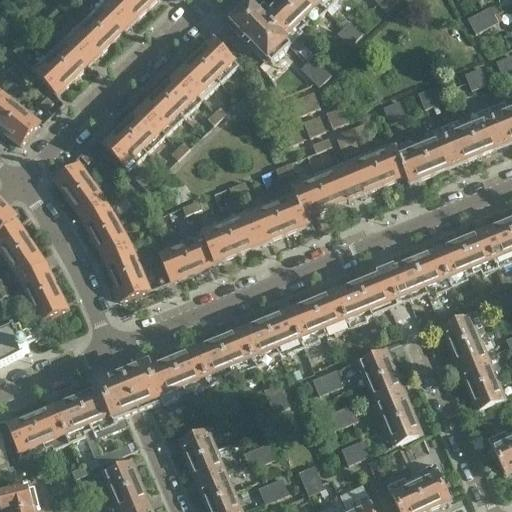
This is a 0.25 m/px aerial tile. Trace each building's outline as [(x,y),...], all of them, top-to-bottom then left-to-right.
[(149,13),(136,0),(110,0),(106,5),(131,30),(149,13)] [(162,0),(136,0),(149,13),(162,0)] [(327,14),(313,0),(284,0),(281,3),(306,29),(311,23),(314,27),(327,14)] [(313,0),(327,14),(340,2),(337,0),(313,0)] [(386,3),(383,0),(376,0),(374,3),(380,9),(386,3)] [(399,3),(395,0),(389,0),(386,3),(392,10),(399,3)] [(306,29),(281,3),(270,14),(269,13),(269,14),(265,10),(259,15),(263,18),(262,19),(291,49),(303,37),(300,34),(306,29)] [(392,10),(386,3),(380,9),(386,16),(392,10)] [(131,30),(106,5),(88,22),(112,48),(131,30)] [(291,49),(262,19),(263,18),(259,15),(259,14),(258,15),(248,5),(230,23),(232,26),(231,31),(240,42),(237,45),(253,62),(257,58),(264,66),(269,64),(272,67),(291,49)] [(495,18),(491,11),(483,15),(487,22),(495,18)] [(62,20),(56,13),(50,19),(56,26),(62,20)] [(487,22),(483,15),(475,19),(479,27),(487,22)] [(499,26),(495,18),(487,22),(491,30),(499,26)] [(56,26),(50,19),(44,25),(50,32),(56,26)] [(479,27),(475,19),(468,23),(472,31),(479,27)] [(112,48),(88,22),(69,40),(94,65),(112,48)] [(491,30),(487,22),(479,27),(483,34),(491,30)] [(356,32),(353,29),(350,26),(344,32),(350,38),(356,32)] [(483,34),(479,27),(472,31),(476,38),(483,34)] [(350,38),(344,32),(337,38),(343,44),(350,38)] [(362,38),(356,32),(350,38),(356,45),(362,38)] [(356,45),(350,38),(343,44),(349,51),(356,45)] [(94,65),(69,40),(51,57),(76,83),(94,65)] [(239,69),(220,50),(221,50),(219,48),(219,49),(215,45),(216,44),(215,44),(195,62),(220,88),(239,69)] [(32,61),(19,48),(13,55),(25,67),(32,61)] [(76,83),(51,57),(33,75),(57,101),(76,83)] [(320,66),(314,60),(308,66),(314,73),(320,66)] [(220,88),(195,62),(178,79),(202,105),(220,88)] [(508,70),(504,62),(496,66),(500,74),(508,70)] [(320,79),(314,73),(308,66),(301,72),(313,85),(320,79)] [(326,73),(320,66),(314,73),(320,79),(326,73)] [(22,74),(16,67),(10,74),(16,80),(22,74)] [(511,79),(508,70),(500,74),(503,82),(511,79)] [(484,80),(481,72),(473,75),(476,83),(484,80)] [(332,79),(326,73),(320,79),(326,85),(332,79)] [(28,80),(22,74),(16,80),(22,86),(28,80)] [(476,83),(473,75),(465,78),(468,87),(476,83)] [(202,105),(178,79),(159,97),(184,123),(202,105)] [(326,85),(320,79),(313,85),(319,91),(326,85)] [(488,88),(484,80),(476,83),(480,91),(488,88)] [(480,91),(476,83),(468,87),(471,95),(480,91)] [(438,99),(434,91),(426,94),(430,102),(438,99)] [(430,102),(426,94),(418,98),(421,106),(430,102)] [(0,132),(2,134),(21,111),(2,96),(0,98),(0,132)] [(318,104),(314,96),(306,99),(310,107),(318,104)] [(184,123),(159,97),(141,115),(166,140),(184,123)] [(310,107),(306,99),(298,102),(302,110),(310,107)] [(441,107),(438,99),(430,102),(433,111),(441,107)] [(54,107),(48,101),(41,107),(48,113),(54,107)] [(302,110),(298,102),(290,106),(294,114),(302,110)] [(433,111),(430,102),(421,106),(425,114),(433,111)] [(321,112),(318,104),(310,107),(313,115),(321,112)] [(403,113),(400,105),(392,108),(395,116),(403,113)] [(313,115),(310,107),(302,110),(305,119),(313,115)] [(511,146),(511,108),(506,111),(505,107),(489,113),(504,150),(511,146)] [(395,116),(392,108),(384,112),(387,120),(395,116)] [(305,119),(302,110),(294,114),(297,122),(305,119)] [(346,119),(342,110),(334,114),(338,122),(346,119)] [(23,147),(37,130),(40,126),(21,111),(2,134),(21,150),(23,148),(23,147)] [(226,118),(220,111),(214,118),(220,124),(226,118)] [(406,121),(403,113),(395,116),(398,125),(406,121)] [(504,150),(489,113),(472,120),(474,124),(467,127),(480,160),(504,150)] [(338,122),(334,114),(326,117),(329,125),(338,122)] [(166,140),(141,115),(123,132),(147,158),(166,140)] [(398,125),(395,116),(387,120),(390,128),(398,125)] [(220,124),(214,118),(207,124),(214,130),(220,124)] [(349,127),(346,119),(338,122),(341,130),(349,127)] [(323,128),(320,120),(312,123),(315,131),(323,128)] [(341,130),(338,122),(329,125),(333,133),(341,130)] [(315,131),(312,123),(304,126),(307,134),(315,131)] [(480,160),(467,127),(460,130),(458,126),(442,133),(457,169),(480,160)] [(370,135),(367,127),(359,130),(362,138),(370,135)] [(326,136),(323,128),(315,131),(318,139),(326,136)] [(301,137),(297,129),(289,132),(292,140),(301,137)] [(362,138),(359,130),(352,133),(355,141),(362,138)] [(318,139),(315,131),(307,134),(310,143),(318,139)] [(147,158),(123,132),(104,150),(128,176),(147,158)] [(292,140),(289,132),(281,135),(284,144),(292,140)] [(355,141),(352,133),(335,140),(339,148),(355,141)] [(457,169),(442,133),(426,139),(427,143),(420,146),(433,179),(457,169)] [(304,145),(301,137),(292,140),(296,148),(304,145)] [(296,148),(292,140),(284,144),(288,152),(296,148)] [(360,154),(355,141),(339,148),(344,161),(360,154)] [(332,151),(329,143),(321,146),(324,154),(332,151)] [(433,179),(420,146),(413,149),(411,145),(396,151),(395,152),(407,181),(409,187),(410,189),(433,179)] [(190,153),(184,146),(177,152),(184,159),(190,153)] [(324,154),(321,146),(312,149),(316,157),(324,154)] [(407,181),(395,152),(396,151),(394,148),(370,158),(384,190),(399,184),(407,181)] [(184,159),(177,152),(171,159),(177,165),(184,159)] [(94,161),(92,158),(88,155),(82,161),(88,167),(94,161)] [(384,190),(370,158),(343,169),(316,180),(329,213),(348,205),(348,206),(349,206),(349,207),(354,205),(357,204),(366,200),(365,199),(365,198),(368,197),(384,190)] [(93,186),(78,166),(75,169),(57,182),(56,182),(54,184),(68,204),(93,186)] [(296,175),(293,166),(285,170),(288,178),(296,175)] [(288,178),(285,170),(277,173),(280,181),(288,178)] [(147,182),(141,176),(134,182),(140,188),(147,182)] [(329,213),(316,180),(292,189),(295,197),(296,197),(306,222),(313,219),(329,213)] [(153,188),(147,182),(140,188),(147,195),(153,188)] [(107,205),(93,186),(68,204),(82,222),(107,205)] [(135,192),(129,186),(122,192),(128,199),(135,192)] [(249,194),(246,186),(238,189),(241,197),(249,194)] [(241,197),(238,189),(230,192),(233,200),(241,197)] [(141,199),(135,192),(128,199),(134,205),(141,199)] [(306,222),(296,197),(295,197),(272,206),(286,239),(310,229),(309,228),(306,222)] [(203,213),(199,204),(191,208),(195,216),(203,213)] [(13,218),(10,216),(10,215),(9,215),(0,205),(0,253),(7,263),(32,246),(21,230),(16,223),(13,219),(13,218)] [(119,227),(107,205),(82,222),(93,242),(119,227)] [(286,239),(272,206),(249,216),(262,249),(286,239)] [(195,216),(191,208),(183,211),(186,219),(195,216)] [(262,249),(249,216),(225,225),(239,258),(262,249)] [(166,228),(163,220),(155,223),(158,231),(166,228)] [(158,231),(155,223),(146,226),(150,235),(158,231)] [(239,258),(225,225),(201,235),(203,240),(204,240),(215,268),(239,258)] [(511,236),(508,226),(485,236),(500,272),(511,267),(511,236)] [(131,249),(119,227),(93,242),(104,262),(131,249)] [(500,272),(485,236),(461,245),(475,278),(482,275),(483,279),(500,272)] [(204,240),(203,240),(182,248),(194,277),(215,268),(204,240)] [(475,278),(461,245),(438,255),(453,291),(469,285),(467,281),(475,278)] [(45,265),(42,261),(32,246),(7,263),(20,282),(46,266),(45,265)] [(194,277),(182,248),(159,258),(171,286),(194,277)] [(141,272),(131,249),(104,262),(113,283),(141,272)] [(453,291),(438,255),(415,264),(428,297),(435,294),(437,298),(453,291)] [(400,308),(428,297),(415,264),(395,272),(390,274),(387,275),(378,278),(379,279),(336,296),(351,333),(367,327),(365,322),(400,308)] [(57,289),(49,272),(47,268),(46,266),(20,282),(30,303),(57,289)] [(150,294),(141,272),(113,283),(122,306),(125,305),(125,304),(145,296),(146,296),(150,294)] [(67,310),(65,306),(57,289),(30,303),(41,326),(42,326),(45,324),(65,314),(68,313),(67,310)] [(351,333),(336,296),(312,306),(326,339),(333,336),(334,340),(351,333)] [(509,306),(506,298),(498,301),(501,309),(509,306)] [(501,309),(498,301),(490,304),(493,313),(501,309)] [(326,339),(312,306),(289,315),(304,352),(320,346),(318,341),(326,339)] [(511,314),(511,312),(509,306),(501,309),(505,317),(511,314)] [(505,317),(501,309),(493,313),(497,321),(505,317)] [(18,323),(14,315),(6,318),(10,327),(18,323)] [(304,352),(289,315),(266,325),(279,358),(286,355),(288,359),(304,352)] [(479,340),(470,318),(443,329),(442,330),(451,352),(479,340)] [(279,358),(266,325),(242,334),(257,371),(273,365),(272,360),(279,358)] [(32,357),(29,349),(28,347),(42,341),(38,330),(43,327),(43,326),(42,326),(41,326),(22,333),(21,330),(0,338),(0,371),(2,371),(11,367),(24,360),(24,359),(24,358),(28,357),(29,359),(32,357)] [(257,371),(242,334),(219,344),(232,377),(239,374),(241,378),(257,371)] [(488,361),(479,340),(451,352),(460,373),(488,361)] [(232,377),(219,344),(196,354),(211,390),(227,384),(225,380),(232,377)] [(396,375),(386,353),(385,353),(385,354),(358,365),(368,387),(396,375)] [(211,390),(196,354),(172,363),(186,396),(193,393),(194,397),(211,390)] [(497,382),(488,361),(460,373),(468,394),(497,382)] [(186,396),(172,363),(151,372),(149,373),(163,408),(163,409),(180,403),(178,399),(186,396)] [(163,408),(149,373),(151,372),(148,365),(134,371),(125,375),(112,380),(97,386),(100,393),(102,392),(116,427),(117,426),(140,418),(163,408)] [(340,382),(337,374),(329,378),(332,386),(340,382)] [(404,396),(396,375),(368,387),(376,408),(404,396)] [(332,386),(329,378),(321,381),(324,389),(332,386)] [(324,389),(321,381),(313,384),(316,392),(324,389)] [(343,390),(340,382),(332,386),(335,394),(343,390)] [(506,404),(497,382),(468,394),(478,416),(479,415),(506,404)] [(335,394),(332,386),(324,389),(327,397),(335,394)] [(284,395),(280,387),(272,391),(276,399),(284,395)] [(327,397),(324,389),(316,392),(319,401),(327,397)] [(276,399),(272,391),(264,394),(267,402),(276,399)] [(116,427),(102,392),(100,393),(79,401),(92,434),(99,431),(101,435),(117,428),(117,426),(116,427)] [(287,403),(284,395),(276,399),(279,407),(287,403)] [(413,417),(404,396),(376,408),(385,429),(413,417)] [(279,407),(276,399),(267,402),(271,410),(279,407)] [(92,434),(79,401),(55,411),(70,448),(87,441),(85,437),(92,434)] [(290,411),(287,403),(279,407),(282,415),(290,411)] [(253,413),(250,405),(242,408),(245,416),(253,413)] [(282,415),(279,407),(271,410),(274,418),(282,415)] [(245,416),(242,408),(234,411),(237,420),(245,416)] [(355,417),(351,409),(343,412),(347,421),(355,417)] [(70,448),(55,411),(32,420),(45,453),(53,450),(54,454),(70,448)] [(237,420),(234,411),(226,415),(229,423),(237,420)] [(347,421),(343,412),(335,416),(339,424),(347,421)] [(257,421),(253,413),(245,416),(249,424),(257,421)] [(249,424),(245,416),(237,420),(241,428),(249,424)] [(339,424),(335,416),(327,419),(331,427),(339,424)] [(358,425),(355,417),(347,421),(350,429),(358,425)] [(423,439),(413,417),(385,429),(394,451),(421,439),(421,440),(423,439)] [(45,453),(32,420),(8,430),(22,463),(45,453)] [(241,428),(237,420),(229,423),(233,431),(241,428)] [(350,429),(347,421),(339,424),(342,432),(350,429)] [(342,432),(339,424),(331,427),(334,435),(342,432)] [(216,454),(207,432),(181,443),(179,444),(188,466),(216,454)] [(0,479),(11,476),(8,463),(1,435),(0,435),(0,479)] [(511,476),(511,437),(507,440),(506,436),(488,444),(493,454),(494,454),(503,472),(502,472),(506,480),(511,476)] [(369,452),(366,444),(358,447),(361,455),(369,452)] [(271,455),(268,447),(260,451),(263,459),(271,455)] [(361,455),(358,447),(350,450),(353,458),(361,455)] [(132,457),(128,448),(120,451),(124,460),(132,457)] [(353,458),(350,450),(342,454),(345,462),(353,458)] [(124,460),(120,451),(112,455),(116,463),(124,460)] [(263,459),(260,451),(252,454),(255,462),(263,459)] [(373,460),(369,452),(361,455),(365,463),(373,460)] [(225,475),(216,454),(188,466),(197,487),(225,475)] [(255,462),(252,454),(244,457),(247,465),(255,462)] [(116,463),(112,455),(104,458),(108,467),(116,463)] [(275,463),(271,455),(263,459),(267,467),(275,463)] [(365,463),(361,455),(353,458),(357,466),(365,463)] [(108,467),(104,458),(97,461),(100,470),(108,467)] [(357,466),(353,458),(345,462),(349,470),(357,466)] [(267,467),(263,459),(255,462),(259,470),(267,467)] [(259,470),(255,462),(247,465),(251,474),(259,470)] [(141,486),(132,464),(131,464),(130,464),(130,465),(103,476),(113,498),(141,486)] [(92,477),(91,474),(89,468),(80,472),(84,480),(92,477)] [(448,497),(440,478),(441,478),(436,468),(419,476),(421,480),(414,484),(426,511),(435,511),(452,504),(449,497),(448,497)] [(318,477),(315,469),(307,473),(310,481),(318,477)] [(84,480),(80,472),(72,475),(75,484),(84,480)] [(310,481),(307,473),(299,476),(302,484),(310,481)] [(234,496),(225,475),(197,487),(206,508),(234,496)] [(322,485),(318,477),(310,481),(314,489),(322,485)] [(97,490),(94,481),(86,485),(89,493),(97,490)] [(314,489),(310,481),(302,484),(306,492),(314,489)] [(286,490),(283,482),(275,485),(278,493),(286,490)] [(426,511),(414,484),(406,487),(404,483),(387,491),(392,501),(393,500),(398,511),(426,511)] [(89,493),(86,485),(77,488),(81,497),(89,493)] [(278,493),(275,485),(267,489),(270,497),(278,493)] [(325,493),(322,485),(314,489),(317,497),(325,493)] [(137,511),(149,507),(141,486),(113,498),(118,511),(137,511)] [(270,497),(267,489),(259,492),(262,500),(270,497)] [(317,497),(314,489),(306,492),(309,500),(317,497)] [(40,511),(36,490),(0,498),(0,505),(1,511),(40,511)] [(289,498),(286,490),(278,493),(281,501),(289,498)] [(281,501),(278,493),(270,497),(273,505),(281,501)] [(240,511),(234,496),(206,508),(207,511),(240,511)] [(273,505),(270,497),(262,500),(265,508),(273,505)] [(372,511),(372,510),(373,510),(368,500),(351,508),(353,511),(352,511),(372,511)]
